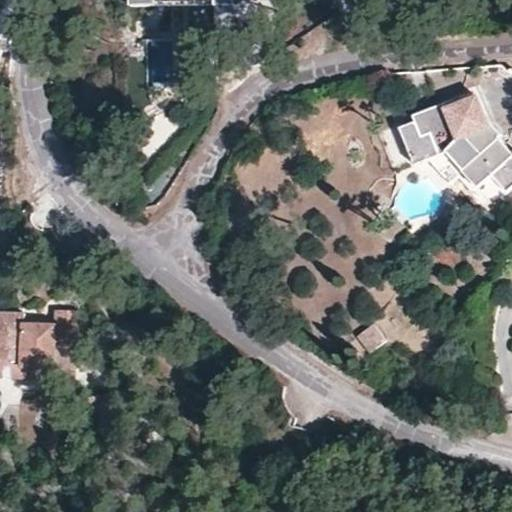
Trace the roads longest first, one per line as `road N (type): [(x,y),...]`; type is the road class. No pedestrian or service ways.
road 1 (residential): [(511,46),(312,65),(249,96),(184,222),(153,263)]
road 2 (residential): [(153,263),(231,323),(376,412),(511,454)]
road 3 (residential): [(25,0),(46,154),(153,263)]
